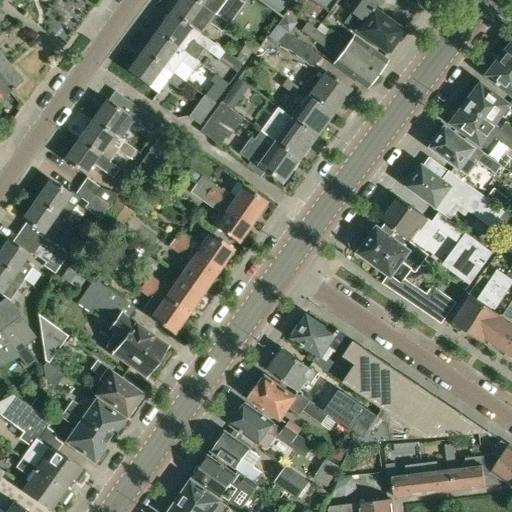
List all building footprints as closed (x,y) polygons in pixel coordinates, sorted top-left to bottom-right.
[(195,0),(179,0),(170,12),(200,35),(208,23),(221,33),(227,24),(215,14),(195,0)] [(244,0),(195,0),(215,14),(224,2),(231,8),(234,7),(239,0),(240,0),(243,2),(244,0)] [(360,0),(362,1),(371,8),(375,4),(378,6),(379,5),(378,5),(381,0),(257,0),(282,18),(294,0),(310,0),(328,13),(337,0),(360,0)] [(359,18),(351,29),(355,32),(385,54),(395,41),(399,43),(406,34),(404,32),(371,8),(362,1),(353,13),(359,18)] [(170,12),(156,32),(175,46),(183,51),(186,53),(195,60),(203,49),(218,60),(224,52),(200,35),(170,12)] [(365,88),(375,74),(325,37),(307,24),(301,32),(337,58),(332,64),(365,88)] [(348,43),(330,30),(325,37),(375,74),(386,60),(353,36),(348,43)] [(186,53),(183,51),(175,46),(156,32),(142,51),(162,65),(172,73),(184,82),(198,62),(195,60),(186,53)] [(278,44),(291,54),(312,69),(320,58),(286,34),(278,44)] [(510,45),(502,55),(511,62),(511,39),(508,44),(510,45)] [(254,54),(258,48),(248,40),(234,59),(242,65),(251,53),(254,54)] [(162,65),(142,51),(127,70),(147,85),(162,65)] [(224,52),(218,60),(228,68),(234,59),(224,52)] [(511,62),(502,55),(495,65),(493,63),(487,71),(489,73),(487,75),(511,94),(511,62)] [(6,62),(0,67),(0,94),(2,97),(21,81),(6,62)] [(300,90),(307,95),(330,112),(348,88),(324,71),(323,73),(315,69),(300,90)] [(172,73),(166,81),(178,90),(184,82),(172,73)] [(212,83),(223,91),(228,84),(213,73),(208,80),(212,83)] [(292,96),(298,88),(285,79),(279,86),(292,96)] [(236,80),(219,102),(229,110),(246,87),(236,80)] [(474,93),(466,103),(495,125),(510,104),(481,82),(479,85),(476,85),(471,91),(474,93)] [(106,100),(92,121),(120,140),(133,121),(152,134),(160,123),(114,91),(107,101),(106,100)] [(204,94),(188,115),(199,123),(215,102),(204,94)] [(307,95),(290,119),(313,136),(330,112),(307,95)] [(219,102),(204,122),(226,139),(241,119),(229,110),(219,102)] [(453,120),(451,123),(486,149),(495,138),(511,150),(511,148),(511,137),(501,129),(495,125),(466,103),(459,113),(457,112),(453,118),(453,120)] [(277,109),(260,133),(296,159),(313,136),(290,119),(277,109)] [(92,121),(78,141),(107,162),(116,150),(128,158),(134,150),(120,140),(92,121)] [(511,125),(507,121),(501,129),(511,137),(511,136),(511,125)] [(437,133),(430,143),(433,146),(432,148),(468,174),(477,161),(482,165),(492,172),(495,174),(502,165),(498,163),(465,139),(465,140),(447,127),(440,136),(437,133)] [(260,133),(254,141),(267,150),(256,166),(264,172),(279,182),(296,159),(260,133)] [(148,150),(149,151),(159,158),(163,153),(171,158),(178,147),(159,134),(148,150)] [(119,170),(107,162),(78,141),(64,161),(83,174),(90,164),(112,179),(119,170)] [(165,162),(159,158),(149,151),(132,174),(149,185),(165,162)] [(409,184),(408,186),(437,207),(435,208),(451,219),(458,210),(465,215),(469,211),(494,229),(500,222),(510,229),(511,225),(511,217),(432,160),(426,168),(422,166),(417,173),(416,173),(415,173),(413,173),(412,173),(411,174),(410,175),(409,176),(408,177),(408,178),(408,180),(408,181),(408,183),(409,184)] [(196,184),(226,205),(251,222),(265,202),(241,185),(233,195),(222,187),(220,190),(201,176),(196,184)] [(86,179),(80,187),(93,196),(99,188),(86,179)] [(49,180),(35,200),(64,220),(78,200),(49,180)] [(251,222),(226,205),(196,184),(190,192),(221,213),(212,226),(236,243),(251,222)] [(100,200),(93,196),(80,187),(75,195),(87,203),(84,207),(100,219),(109,206),(100,200)] [(511,203),(511,202),(494,189),(488,197),(506,212),(511,203)] [(469,286),(486,263),(493,255),(438,214),(432,222),(399,198),(391,210),(387,207),(380,216),(384,219),(382,221),(407,239),(416,227),(432,239),(439,229),(459,243),(442,266),(469,286)] [(44,239),(39,246),(52,256),(62,262),(65,257),(70,260),(72,257),(50,242),(60,227),(67,232),(72,225),(64,220),(35,200),(22,220),(40,233),(39,235),(44,239)] [(116,200),(102,219),(119,231),(133,211),(116,200)] [(101,223),(93,233),(105,242),(113,231),(101,223)] [(389,274),(382,283),(442,323),(456,301),(431,283),(424,293),(404,279),(411,270),(414,272),(427,255),(391,229),(386,235),(377,228),(368,240),(367,239),(365,240),(364,240),(363,241),(362,242),(361,243),(360,244),(359,245),(359,247),(359,248),(360,250),(360,251),(359,252),(379,267),(379,270),(380,272),(382,273),(384,274),(386,274),(388,274),(389,274)] [(174,239),(193,253),(217,270),(232,249),(207,232),(199,245),(179,231),(174,239)] [(217,270),(193,253),(174,239),(168,246),(188,260),(178,275),(202,292),(203,290),(217,270)] [(0,250),(0,264),(14,274),(23,280),(32,266),(23,260),(27,254),(7,240),(0,250)] [(39,246),(33,255),(41,261),(40,262),(45,266),(44,267),(54,274),(62,262),(52,256),(39,246)] [(71,263),(61,277),(78,289),(88,275),(71,263)] [(23,280),(14,274),(0,264),(0,293),(9,300),(23,280)] [(469,294),(451,320),(468,332),(493,295),(506,276),(497,269),(477,299),(469,294)] [(149,276),(144,284),(163,297),(187,314),(201,293),(202,292),(178,275),(177,277),(171,286),(162,280),(160,283),(149,276)] [(468,332),(484,342),(502,316),(495,312),(511,286),(511,279),(506,276),(493,295),(468,332)] [(164,345),(126,319),(135,307),(94,278),(77,302),(91,312),(93,309),(107,319),(109,316),(116,320),(110,329),(114,332),(103,348),(146,377),(158,361),(155,359),(164,345)] [(163,297),(144,284),(138,292),(150,300),(141,312),(173,334),(187,314),(163,297)] [(48,364),(54,355),(53,347),(62,334),(67,337),(68,336),(37,314),(45,362),(48,364)] [(295,327),(291,333),(293,336),(292,338),(317,356),(313,361),(342,381),(349,372),(330,360),(335,353),(346,336),(337,330),(334,333),(307,315),(299,327),(295,327)] [(486,342),(503,353),(511,338),(511,321),(503,315),(502,316),(484,342),(486,343),(486,342)] [(10,324),(26,344),(35,337),(20,317),(10,324)] [(0,347),(8,343),(15,352),(22,361),(26,367),(36,360),(25,345),(26,344),(10,324),(0,332),(0,347)] [(511,338),(503,353),(511,359),(511,338)] [(488,432),(353,341),(343,356),(356,364),(343,383),(424,438),(488,432)] [(270,367),(268,370),(300,393),(309,380),(314,384),(320,375),(315,371),(283,349),(275,359),(273,360),(269,364),(270,367)] [(133,404),(140,394),(127,385),(127,384),(92,359),(87,366),(90,368),(88,371),(98,378),(95,382),(101,386),(95,395),(125,416),(126,414),(130,413),(133,408),(133,404)] [(250,396),(248,398),(281,421),(289,408),(300,415),(302,411),(321,424),(327,415),(324,412),(316,406),(299,394),(297,397),(264,375),(257,385),(253,386),(249,392),(250,396)] [(341,387),(324,412),(327,415),(337,421),(351,431),(358,421),(369,428),(379,414),(341,387)] [(14,398),(7,407),(43,431),(49,423),(14,398)] [(64,409),(65,410),(109,440),(115,430),(119,431),(123,425),(121,422),(123,419),(95,399),(87,411),(79,405),(77,407),(70,401),(64,409)] [(232,423),(231,425),(235,428),(255,442),(258,444),(267,432),(271,435),(277,439),(280,435),(291,443),(297,434),(286,426),(283,430),(278,427),(245,404),(238,413),(235,414),(232,418),(232,423)] [(31,447),(22,460),(64,488),(71,479),(76,483),(84,471),(79,467),(56,451),(61,444),(43,431),(7,407),(1,416),(23,432),(19,438),(31,447)] [(65,410),(60,417),(69,423),(74,422),(78,424),(65,442),(93,462),(95,459),(99,460),(103,454),(101,451),(109,440),(65,410)] [(260,457),(229,436),(225,433),(224,434),(220,434),(217,438),(219,443),(213,452),(236,468),(234,469),(245,477),(254,483),(261,472),(253,467),(260,457)] [(509,484),(511,479),(511,448),(501,441),(493,454),(500,459),(489,475),(484,476),(485,487),(509,484)] [(418,464),(421,495),(461,490),(458,468),(455,443),(445,445),(448,470),(438,471),(437,462),(418,464)] [(467,467),(458,468),(461,490),(485,487),(484,476),(482,456),(465,458),(467,467)] [(196,475),(194,478),(229,502),(238,490),(230,484),(237,475),(229,469),(223,468),(208,458),(202,467),(198,466),(194,471),(196,475)] [(69,492),(64,489),(64,488),(22,460),(16,468),(30,478),(21,491),(49,510),(56,500),(61,504),(69,492)] [(395,462),(387,464),(389,478),(392,477),(395,498),(421,495),(418,464),(406,465),(407,475),(397,476),(395,462)] [(297,499),(309,483),(286,467),(275,483),(297,499)] [(264,490),(254,483),(245,477),(240,484),(258,497),(264,490)] [(184,492),(180,498),(199,511),(227,511),(231,508),(192,481),(190,483),(187,484),(184,488),(184,492)] [(199,511),(180,498),(176,505),(172,505),(169,509),(169,511),(199,511)] [(392,511),(391,500),(330,508),(329,509),(328,511),(392,511)] [(29,511),(13,501),(5,511),(29,511)]
